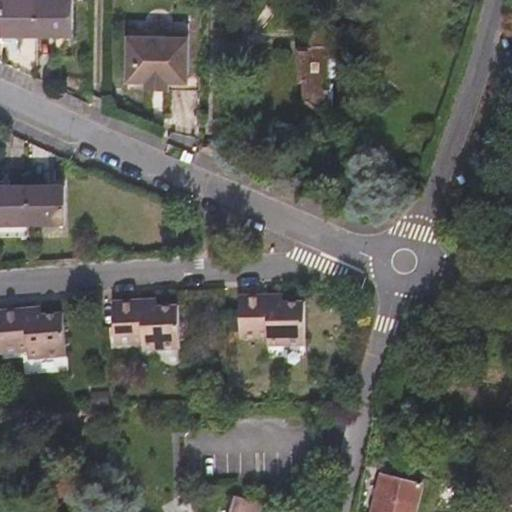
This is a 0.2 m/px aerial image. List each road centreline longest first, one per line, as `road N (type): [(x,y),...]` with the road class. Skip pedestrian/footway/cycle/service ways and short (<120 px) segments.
road 1 (residential): [(0,91),(346,246)]
road 2 (residential): [(346,246),(313,266),(0,286)]
road 3 (residential): [(501,0),(486,59),(414,236)]
road 4 (residential): [(402,289),(337,511)]
